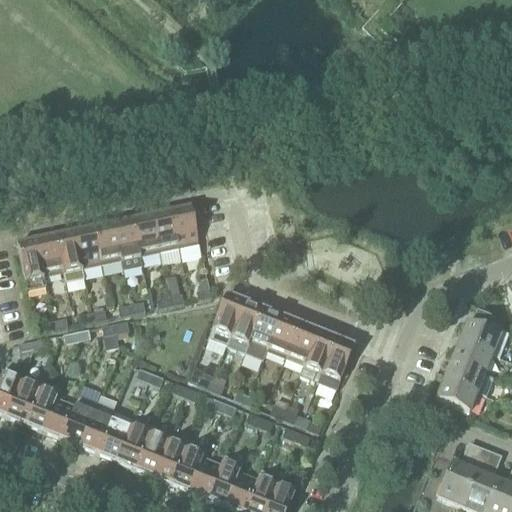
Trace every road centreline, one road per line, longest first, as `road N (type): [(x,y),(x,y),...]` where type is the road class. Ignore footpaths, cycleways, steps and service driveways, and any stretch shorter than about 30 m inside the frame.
road 1 (residential): [(397,351),(250,289),(231,200)]
road 2 (residential): [(139,511),(0,455)]
road 3 (residential): [(397,351),(416,317),(455,290),(511,268)]
road 4 (residential): [(511,457),(379,403)]
